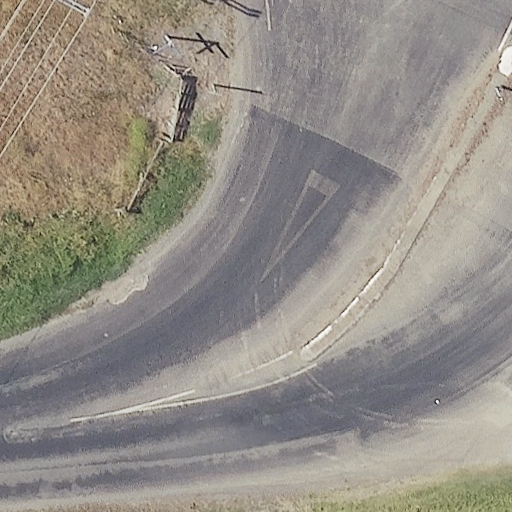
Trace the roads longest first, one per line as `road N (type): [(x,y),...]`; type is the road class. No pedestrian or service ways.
road 1 (unclassified): [(0,427),(114,414),(304,345),(365,297),(418,229),(466,143),(511,29)]
road 2 (unknown): [(511,428),(210,384)]
